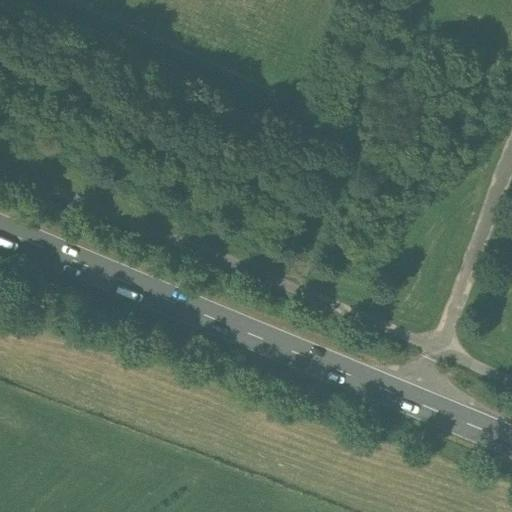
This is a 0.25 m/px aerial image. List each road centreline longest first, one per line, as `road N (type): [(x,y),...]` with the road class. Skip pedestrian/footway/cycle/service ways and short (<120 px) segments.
road 1 (primary): [(414,403),(0,233)]
road 2 (unclassified): [(511,155),(414,403)]
road 3 (track): [(355,132),(294,291)]
